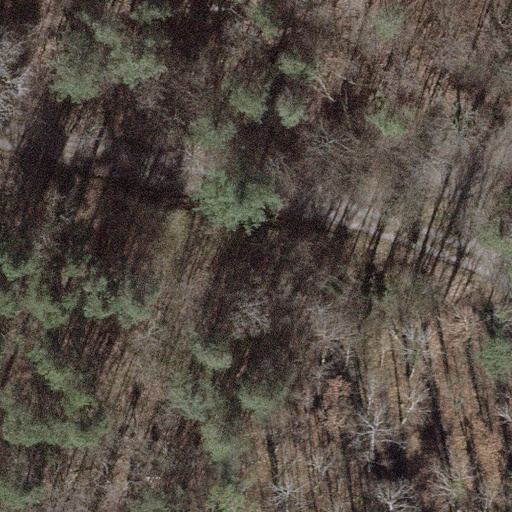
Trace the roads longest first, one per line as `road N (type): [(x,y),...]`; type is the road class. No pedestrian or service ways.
road 1 (track): [(0,104),(416,231)]
road 2 (track): [(511,136),(416,231),(511,274)]
